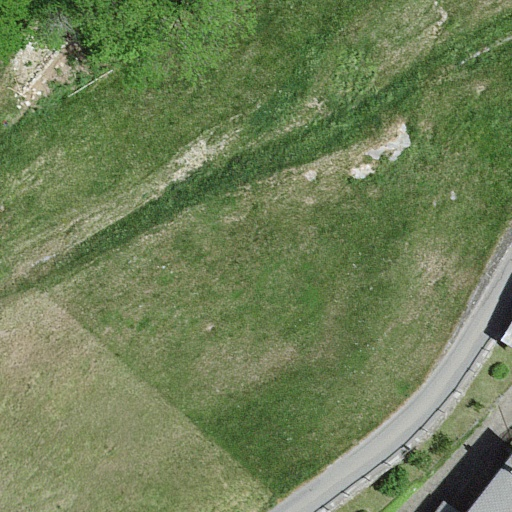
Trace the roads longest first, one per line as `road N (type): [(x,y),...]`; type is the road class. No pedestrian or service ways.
road 1 (track): [(511,40),(394,120),(116,239),(0,303)]
road 2 (unclassified): [(291,511),(430,404),(511,282)]
